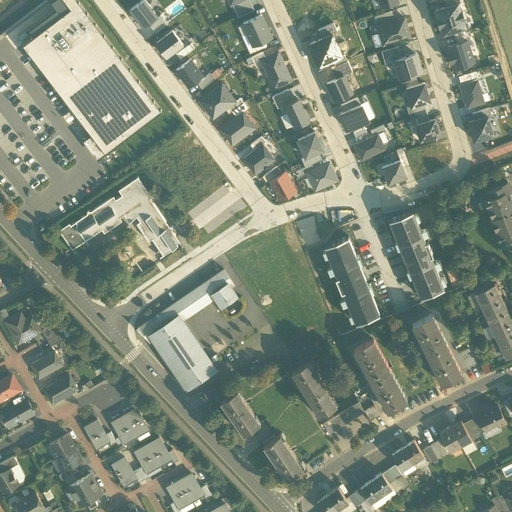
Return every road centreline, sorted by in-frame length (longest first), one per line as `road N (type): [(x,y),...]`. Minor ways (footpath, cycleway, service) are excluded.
road 1 (residential): [(414,0),(460,162),(403,193),(358,197)]
road 2 (residential): [(271,217),(104,0)]
road 3 (residential): [(276,506),(346,458),(511,372)]
road 4 (tertiary): [(276,506),(103,323)]
road 5 (residential): [(358,197),(273,0)]
road 6 (residential): [(103,323),(217,247)]
